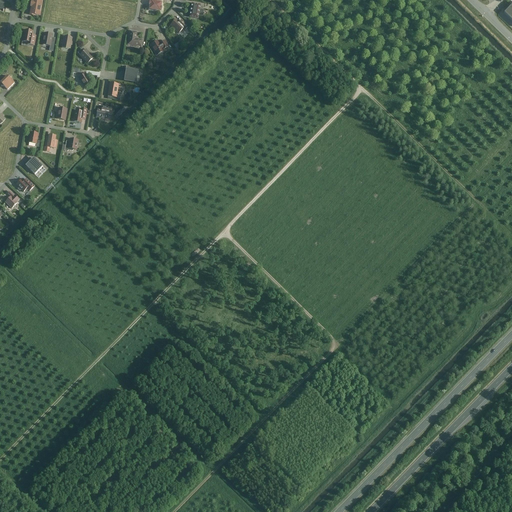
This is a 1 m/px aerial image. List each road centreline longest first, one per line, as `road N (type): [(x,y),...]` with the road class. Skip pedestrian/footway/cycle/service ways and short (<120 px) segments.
road 1 (track): [(269,0),(361,89),(0,462)]
road 2 (trunk): [(511,334),(339,511)]
road 3 (trunk): [(370,511),(511,367)]
road 4 (track): [(474,195),(361,89)]
